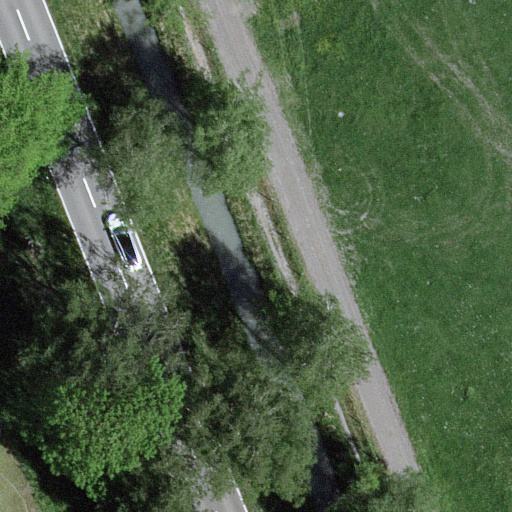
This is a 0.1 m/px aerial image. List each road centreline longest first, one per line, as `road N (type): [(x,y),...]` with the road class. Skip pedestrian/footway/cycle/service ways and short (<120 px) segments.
road 1 (track): [(412,511),(204,0)]
road 2 (secondary): [(222,511),(16,0)]
